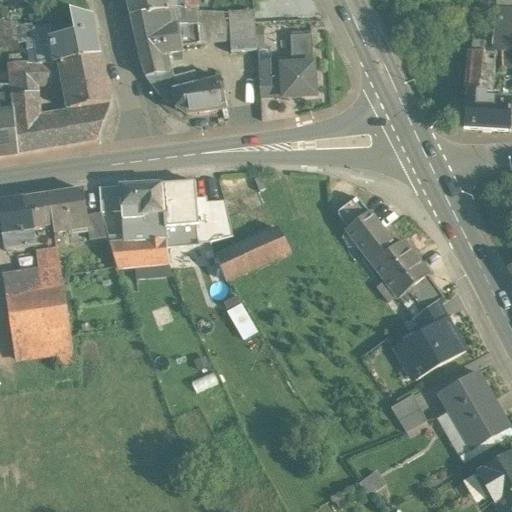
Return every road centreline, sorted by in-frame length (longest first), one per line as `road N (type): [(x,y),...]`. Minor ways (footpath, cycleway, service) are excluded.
road 1 (secondary): [(511,326),(430,168)]
road 2 (residential): [(107,0),(145,160)]
road 3 (tertiary): [(145,160),(291,145)]
road 4 (tertiary): [(0,181),(145,160)]
road 5 (tertiary): [(291,145),(314,152),(416,140)]
road 6 (secondary): [(402,109),(347,0)]
road 7 (tertiary): [(402,109),(302,131),(291,145)]
